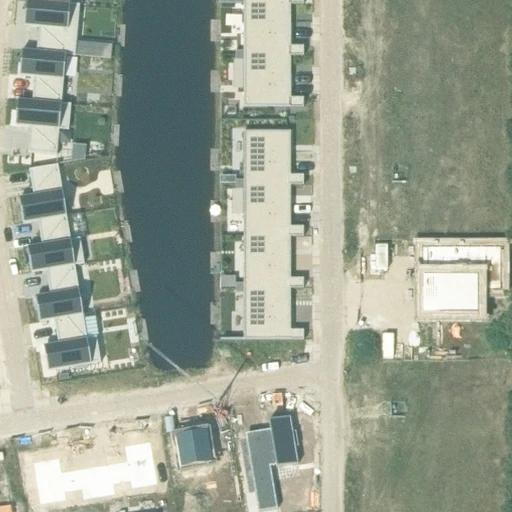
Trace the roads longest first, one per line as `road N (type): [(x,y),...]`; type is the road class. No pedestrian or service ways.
road 1 (residential): [(331,372),(331,0)]
road 2 (residential): [(26,424),(331,372)]
road 3 (residential): [(26,424),(0,268)]
road 4 (residential): [(332,511),(331,372)]
